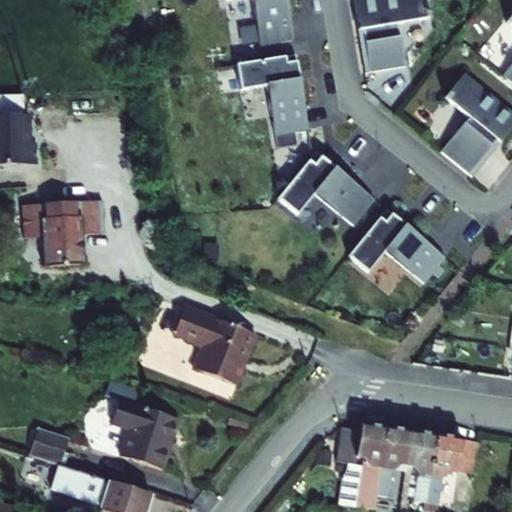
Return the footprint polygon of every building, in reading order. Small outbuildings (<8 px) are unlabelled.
[(231,0),(252,0),(261,46),(293,41),(286,0),(225,0),(226,1),(231,0)] [(361,19),(370,73),(405,67),(398,24),(429,19),(425,0),(353,0),(356,19),(361,19)] [(511,64),(502,76),(511,84),(511,15),(506,23),(511,28),(511,64)] [(370,73),(361,19),(356,19),(365,73),(370,73)] [(240,64),(252,62),(250,50),(238,52),(240,64)] [(267,87),(276,136),(308,131),(295,56),(236,66),(241,91),(267,87)] [(440,152),(468,175),(502,132),(506,135),(511,127),(511,114),(463,74),(444,99),(467,119),(440,152)] [(0,96),(0,116),(24,116),(23,96),(0,96)] [(29,144),(28,116),(24,116),(0,116),(0,166),(36,165),(35,144),(29,144)] [(471,178),(506,135),(502,132),(468,175),(471,178)] [(314,195),(353,227),(374,201),(315,153),(277,200),(297,216),(314,195)] [(103,218),(102,201),(22,206),(24,239),(42,238),(43,268),(62,267),(63,269),(65,267),(83,266),(81,236),(99,235),(98,218),(103,218)] [(385,253),(424,285),(444,259),(386,211),(348,257),(368,274),(385,253)] [(205,246),(205,261),(217,262),(218,247),(205,246)] [(246,360),(255,335),(184,307),(173,335),(202,347),(193,370),(235,386),(242,369),(240,368),(244,359),(246,360)] [(459,311),(451,323),(459,329),(468,317),(459,311)] [(435,341),(433,350),(443,352),(444,342),(435,341)] [(112,379),(107,394),(134,403),(139,388),(112,379)] [(118,401),(111,424),(128,430),(119,457),(162,471),(178,421),(118,401)] [(359,431),(341,429),(336,462),(348,464),(347,472),(343,480),(339,505),(373,510),(375,496),(386,428),(360,425),(359,431)] [(406,465),(411,432),(386,428),(375,496),(387,498),(391,470),(399,464),(406,465)] [(59,466),(68,439),(39,429),(30,457),(59,466)] [(408,501),(425,504),(436,436),(411,432),(406,465),(401,500),(408,501)] [(462,440),(436,436),(425,504),(437,506),(441,477),(449,472),(457,473),(462,441),(462,440)] [(462,441),(457,473),(472,475),(477,443),(462,441)] [(331,451),(318,450),(317,465),(330,466),(331,451)] [(101,511),(146,511),(151,496),(59,467),(51,491),(101,507),(100,511),(101,511)] [(401,500),(399,511),(406,511),(408,501),(401,500)]
